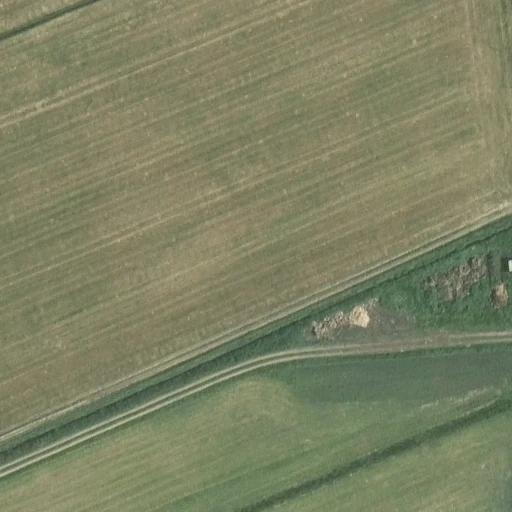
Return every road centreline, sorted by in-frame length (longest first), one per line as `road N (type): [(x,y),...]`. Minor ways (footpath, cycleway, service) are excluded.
road 1 (track): [(0,437),(511,204)]
road 2 (track): [(0,471),(273,350),(511,336)]
